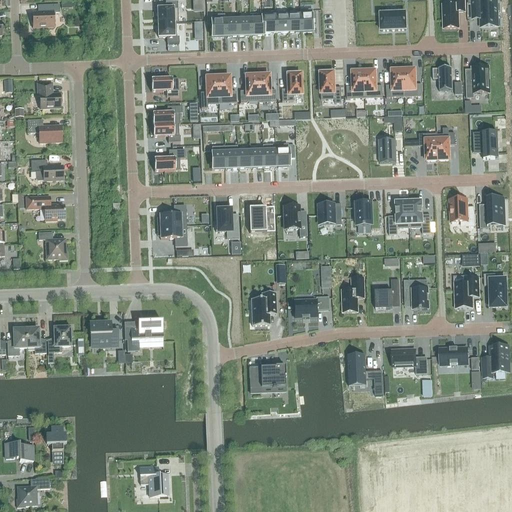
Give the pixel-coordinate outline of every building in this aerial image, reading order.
[(451,0),(451,6),(442,6),(443,30),(458,29),(457,13),(464,13),(463,0),(451,0)] [(484,0),(468,0),(468,4),(471,4),(472,20),(480,20),(480,28),(497,28),(496,2),(484,2),(484,0)] [(165,10),(157,10),(158,24),(175,24),(176,24),(178,24),(177,3),(165,3),(165,10)] [(32,14),(32,29),(54,28),(53,14),(59,14),(59,5),(37,6),(38,14),(32,14)] [(300,17),(300,33),(313,33),(312,12),(300,12),(300,17)] [(405,14),(380,15),(380,32),(406,31),(405,14)] [(212,38),(225,38),(224,22),(224,17),(211,17),(212,38)] [(275,18),(275,34),(288,34),(287,17),(275,18)] [(300,33),(300,17),(287,17),(288,34),(300,33)] [(262,35),(263,35),(275,34),(275,18),(261,18),(262,20),(262,35)] [(262,20),(249,21),(250,37),(263,37),(263,35),(262,35),(262,20)] [(237,37),(237,21),(224,22),(225,38),(237,37)] [(237,21),(237,37),(250,37),(249,21),(237,21)] [(175,24),(158,24),(158,39),(166,39),(167,45),(179,45),(178,38),(176,38),(176,24),(175,24)] [(465,74),(466,100),(474,100),(473,95),(489,94),(488,68),(472,69),(472,74),(465,74)] [(365,73),(363,73),(364,100),(376,100),(382,99),(382,87),(376,88),(375,73),(373,73),(373,70),(365,71),(365,73)] [(451,70),(432,70),(433,81),(439,81),(439,93),(452,92),(451,70)] [(415,71),(403,72),(404,99),(415,98),(422,98),(421,86),(415,86),(415,71)] [(322,75),(319,75),(320,102),(334,101),(334,105),(341,105),(340,89),(334,89),(334,74),(330,74),(330,72),(322,72),(322,75)] [(391,87),(385,87),(386,99),(392,99),(404,99),(403,72),(391,72),(391,87)] [(287,91),(281,91),(281,103),(288,103),(293,103),(292,97),(301,96),(300,75),(298,75),(298,73),(290,73),(290,76),(286,76),(287,91)] [(352,88),(346,89),(346,101),(353,100),(364,100),(363,73),(351,73),(352,88)] [(245,92),(239,93),(240,105),(246,104),(246,103),(258,103),(257,98),(257,77),(245,77),(245,92)] [(269,77),(257,77),(257,98),(258,103),(258,104),(269,103),(276,103),(275,91),(269,92),(269,77)] [(152,81),(150,81),(151,93),(166,92),(166,98),(178,98),(177,80),(160,80),(160,78),(152,78),(152,81)] [(206,94),(200,94),(200,110),(207,110),(206,106),(218,105),(218,99),(217,78),(205,79),(206,94)] [(229,78),(217,78),(218,99),(218,105),(230,105),(236,105),(235,93),(230,93),(229,78)] [(39,85),(37,85),(37,97),(39,97),(40,110),(60,110),(59,96),(52,96),(52,85),(48,85),(39,85)] [(167,114),(152,115),(152,127),(178,126),(179,126),(179,115),(182,115),(181,108),(167,108),(167,114)] [(23,118),(23,110),(14,110),(15,119),(23,118)] [(401,119),(393,119),(393,125),(394,133),(402,133),(401,119)] [(39,145),(61,144),(60,127),(42,128),(42,121),(27,121),(27,135),(38,134),(39,145)] [(152,128),(150,129),(150,137),(153,137),(153,139),(168,138),(168,144),(180,143),(179,137),(178,137),(178,126),(152,127),(152,128)] [(437,136),(436,136),(437,162),(449,162),(449,147),(455,146),(454,134),(448,135),(448,130),(442,130),(442,136),(437,136)] [(498,157),(497,134),(473,135),(474,155),(482,154),(482,161),(495,160),(498,160),(498,157)] [(437,135),(418,136),(419,148),(424,147),(425,163),(437,162),(436,136),(437,136),(437,135)] [(395,141),(378,142),(379,164),(396,164),(395,141)] [(266,147),(262,148),(262,152),(263,169),(275,168),(275,147),(266,147)] [(288,147),(275,147),(275,168),(288,168),(288,160),(288,147)] [(224,149),(211,150),(212,171),(225,170),(224,149)] [(237,149),(224,149),(225,170),(238,170),(237,153),(237,149)] [(168,160),(153,160),(154,173),(180,172),(179,160),(184,160),(184,151),(168,152),(168,160)] [(262,152),(250,153),(250,169),(263,169),(262,152)] [(250,153),(237,153),(238,170),(250,169),(250,153)] [(46,168),(46,161),(30,162),(31,174),(35,173),(35,181),(37,183),(43,182),(63,182),(62,168),(46,168)] [(295,168),(295,178),(308,177),(307,167),(295,168)] [(25,199),(26,211),(44,210),(44,223),(57,222),(56,221),(64,221),(64,207),(52,207),(52,206),(50,206),(49,198),(25,199)] [(504,224),(503,200),(486,200),(486,206),(479,207),(480,230),(490,230),(490,225),(504,224)] [(418,201),(408,202),(409,229),(422,229),(422,236),(430,235),(430,216),(422,217),(421,203),(418,203),(418,201)] [(466,201),(449,202),(450,224),(467,223),(467,228),(475,228),(474,208),(467,209),(466,201)] [(388,218),(388,237),(397,236),(397,230),(409,229),(408,202),(399,202),(399,204),(395,204),(396,218),(388,218)] [(371,205),(355,205),(356,228),(371,227),(371,231),(379,231),(378,211),(371,211),(371,205)] [(341,226),(340,208),(333,208),(333,206),(318,207),(319,227),(340,226),(341,226)] [(298,207),(283,208),(284,231),(299,230),(299,238),(306,238),(306,223),(299,223),(298,207)] [(273,208),(248,209),(249,234),(274,233),(273,208)] [(167,220),(165,220),(165,228),(193,227),(193,209),(181,209),(182,216),(167,216),(167,220)] [(238,239),(238,225),(231,225),(230,210),(216,210),(217,225),(215,225),(215,233),(226,233),(226,239),(238,239)] [(193,227),(165,228),(165,237),(168,237),(168,240),(183,240),(183,246),(194,246),(193,227)] [(38,242),(45,241),(46,261),(59,261),(59,262),(67,262),(67,253),(66,253),(65,240),(52,241),(52,234),(38,234),(38,242)] [(239,244),(230,245),(231,256),(240,256),(239,244)] [(310,260),(309,252),(296,253),(296,260),(310,260)] [(478,267),(478,257),(463,257),(463,268),(478,267)] [(333,293),(331,260),(307,261),(307,268),(314,267),(316,293),(333,293)] [(495,275),(484,276),(484,287),(490,287),(491,309),(506,308),(505,281),(495,281),(495,275)] [(464,277),(453,278),(454,285),(454,310),(472,309),(472,299),(478,299),(479,299),(478,280),(464,280),(464,277)] [(342,314),(357,314),(357,300),(364,299),(363,279),(351,280),(351,292),(341,292),(342,314)] [(392,297),(399,296),(398,281),(390,282),(391,292),(374,293),(375,311),(392,311),(392,297)] [(412,312),(428,311),(427,291),(417,291),(416,282),(403,282),(404,302),(412,302),(412,312)] [(251,301),(252,327),(269,327),(269,316),(276,316),(275,294),(261,295),(261,300),(251,301)] [(309,319),(309,318),(317,318),(317,312),(329,311),(329,298),(316,299),(316,302),(294,303),(294,319),(302,318),(302,319),(303,319),(303,318),(308,318),(308,319),(309,319)] [(138,352),(138,342),(162,341),(161,322),(129,324),(130,341),(126,341),(126,353),(138,352)] [(90,346),(107,345),(107,349),(118,348),(117,333),(110,333),(110,325),(89,325),(90,346)] [(69,326),(57,326),(57,327),(55,330),(54,330),(54,342),(47,342),(48,357),(47,357),(47,365),(53,364),(53,355),(61,354),(61,348),(70,348),(70,339),(73,339),(72,329),(69,329),(69,326)] [(34,349),(34,355),(46,355),(45,342),(38,343),(38,330),(37,330),(34,328),(34,327),(25,328),(26,350),(34,349)] [(14,331),(13,331),(14,344),(7,344),(7,358),(19,357),(19,350),(26,350),(25,328),(16,328),(16,329),(14,331)] [(491,374),(505,374),(509,374),(508,364),(508,348),(496,348),(490,349),(490,351),(490,360),(482,360),(483,380),(491,379),(491,374)] [(467,350),(439,351),(439,362),(446,361),(446,367),(467,366),(467,350)] [(391,352),(392,368),(415,368),(415,376),(427,376),(426,361),(415,361),(415,352),(391,352)] [(374,387),(382,387),(381,372),(365,373),(365,356),(364,356),(364,357),(348,358),(348,357),(347,357),(348,388),(349,388),(349,384),(365,384),(365,388),(366,388),(366,381),(373,381),(374,387)] [(249,368),(249,369),(249,379),(250,379),(250,389),(250,395),(261,394),(261,389),(272,388),(272,390),(275,389),(275,388),(284,388),(284,368),(260,369),(260,371),(250,371),(249,368)] [(472,390),(480,390),(479,374),(471,374),(472,390)] [(62,436),(62,429),(50,430),(50,436),(45,436),(45,447),(51,447),(51,453),(52,466),(63,466),(62,447),(65,446),(65,436),(62,436)] [(25,444),(4,445),(5,461),(19,460),(19,463),(33,463),(32,447),(25,447),(25,444)] [(159,497),(168,497),(167,476),(158,477),(157,469),(139,470),(140,487),(149,486),(149,499),(159,499),(159,497)] [(36,491),(49,490),(49,480),(30,481),(30,488),(17,489),(17,501),(16,501),(16,509),(25,509),(25,508),(37,507),(36,491)]
